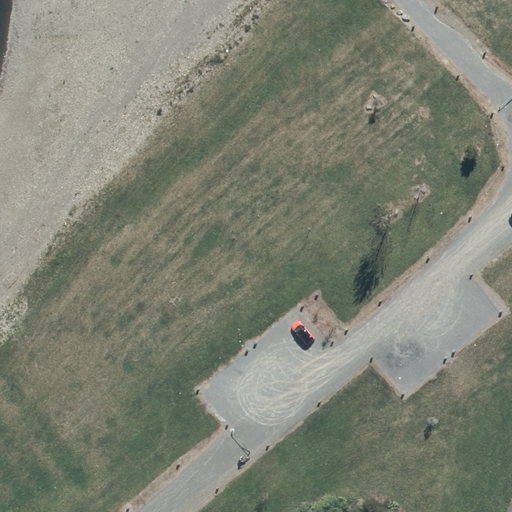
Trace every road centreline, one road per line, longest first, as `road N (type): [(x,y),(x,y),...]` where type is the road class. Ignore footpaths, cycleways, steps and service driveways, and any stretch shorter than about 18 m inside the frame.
road 1 (track): [(511,210),(170,511)]
road 2 (track): [(511,97),(417,0)]
